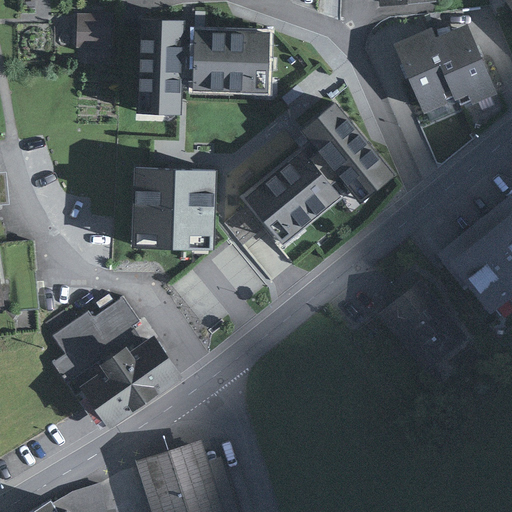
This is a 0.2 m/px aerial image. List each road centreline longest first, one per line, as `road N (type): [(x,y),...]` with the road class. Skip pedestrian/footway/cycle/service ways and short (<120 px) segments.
road 1 (tertiary): [(208,379),(511,131)]
road 2 (tertiary): [(0,511),(208,379)]
road 3 (residential): [(208,379),(258,466),(269,511)]
